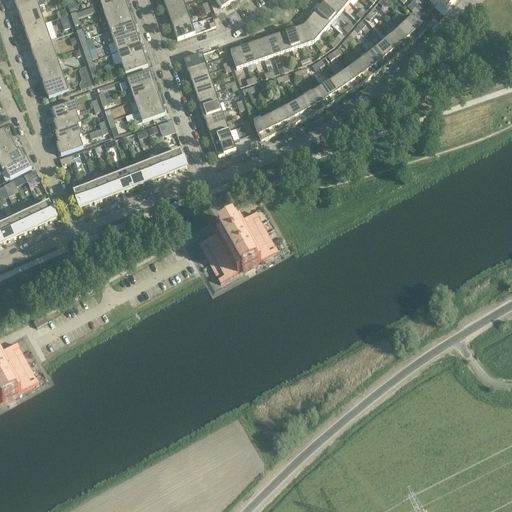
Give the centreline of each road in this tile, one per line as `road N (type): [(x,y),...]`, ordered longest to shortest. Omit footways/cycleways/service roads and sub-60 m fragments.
road 1 (tertiary): [(247,511),(391,383),(511,305)]
road 2 (residential): [(204,180),(302,142),(358,107),(476,0)]
road 3 (residential): [(41,155),(0,22)]
road 4 (residential): [(75,232),(204,180)]
road 5 (residential): [(162,61),(220,39),(280,0)]
road 6 (residential): [(204,180),(162,61)]
